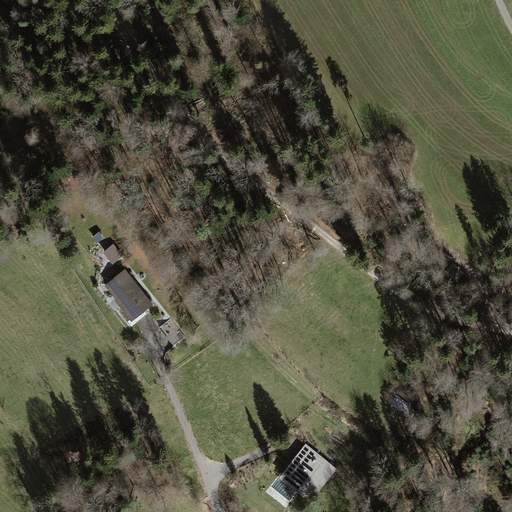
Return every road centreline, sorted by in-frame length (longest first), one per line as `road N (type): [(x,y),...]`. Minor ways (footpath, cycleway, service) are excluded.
road 1 (track): [(102,0),(200,137),(427,309),(511,333)]
road 2 (track): [(503,331),(466,266),(396,207),(352,130)]
